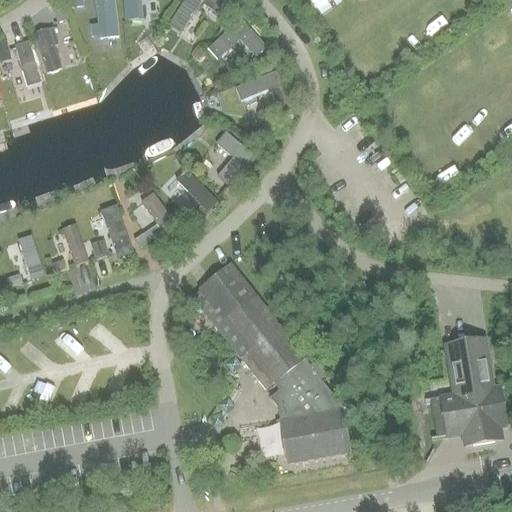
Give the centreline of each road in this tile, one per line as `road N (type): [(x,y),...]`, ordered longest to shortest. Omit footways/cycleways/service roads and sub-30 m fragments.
road 1 (unclassified): [(511,473),(310,511)]
road 2 (unknown): [(0,322),(172,277)]
